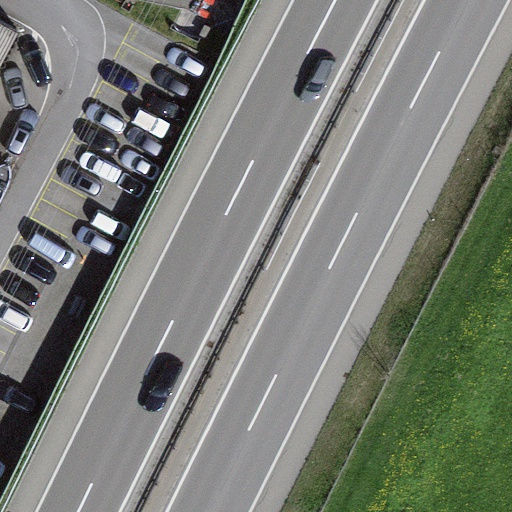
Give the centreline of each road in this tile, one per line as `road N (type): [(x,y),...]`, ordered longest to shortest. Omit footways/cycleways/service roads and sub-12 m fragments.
road 1 (motorway): [(212,511),(469,0)]
road 2 (motorway): [(333,0),(77,511)]
